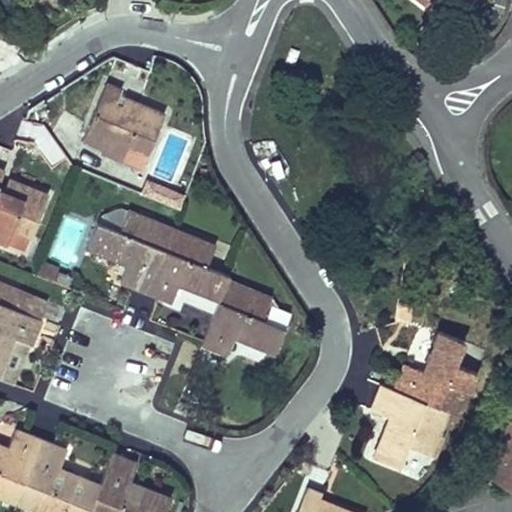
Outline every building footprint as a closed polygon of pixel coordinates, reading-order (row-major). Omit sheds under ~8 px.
[(284,62),(292,65),(298,50),(290,47),(284,62)] [(82,139),(99,146),(99,150),(121,159),(127,146),(146,153),(163,112),(123,96),(118,109),(112,107),(117,93),(120,88),(105,82),(82,139)] [(118,109),(123,96),(117,93),(112,107),(118,109)] [(0,238),(5,241),(14,244),(19,230),(30,234),(47,193),(7,177),(2,191),(0,189),(0,177),(1,175),(3,169),(0,168),(0,238)] [(99,217),(97,221),(118,230),(126,209),(120,207),(102,213),(99,217)] [(97,221),(96,221),(86,246),(117,259),(125,255),(128,257),(129,261),(126,262),(119,281),(145,291),(170,226),(126,209),(118,230),(97,221)] [(214,244),(170,226),(145,291),(157,296),(170,301),(178,283),(176,280),(181,278),(184,279),(187,287),(218,299),(226,279),(228,274),(206,265),(214,244)] [(36,274),(53,281),(56,271),(54,266),(41,261),(36,274)] [(176,280),(178,283),(187,287),(184,279),(181,278),(176,280)] [(269,297),(226,279),(218,299),(202,339),(200,344),(226,354),(233,336),(232,334),(236,332),(238,332),(243,340),(274,352),(283,326),(261,317),(269,297)] [(46,300),(0,281),(0,302),(39,318),(46,300)] [(286,320),(269,297),(261,317),(283,326),(286,320)] [(0,364),(7,346),(4,338),(5,335),(10,333),(11,336),(29,343),(39,318),(0,302),(0,364)] [(445,409),(457,414),(475,371),(454,362),(463,340),(438,330),(421,370),(403,363),(393,389),(445,409)] [(243,340),(238,332),(236,332),(232,334),(233,336),(243,340)] [(29,343),(11,336),(7,346),(0,364),(0,378),(13,384),(29,343)] [(393,389),(380,383),(370,408),(370,409),(388,416),(372,457),(397,467),(406,444),(427,453),(445,409),(393,389)] [(458,430),(467,434),(477,422),(464,417),(458,430)] [(496,468),(511,480),(511,418),(472,470),(486,481),(490,476),(496,468)] [(0,449),(0,496),(14,503),(39,438),(26,432),(14,428),(7,446),(8,449),(4,451),(0,450),(0,449)] [(98,482),(67,470),(60,473),(57,472),(55,468),(58,466),(65,448),(52,443),(39,438),(14,503),(38,511),(60,511),(62,508),(66,499),(88,508),(98,482)] [(163,511),(169,496),(138,484),(131,487),(128,486),(126,482),(129,480),(136,462),(111,452),(98,482),(88,508),(86,511),(163,511)] [(508,490),(511,484),(511,480),(496,468),(490,476),(508,490)] [(320,492),(305,486),(294,511),(354,511),(323,500),(318,511),(311,511),(312,511),(317,497),(320,492)] [(311,511),(318,511),(323,500),(317,497),(312,511),(311,511)] [(86,511),(88,508),(66,499),(62,508),(72,511),(86,511)]
